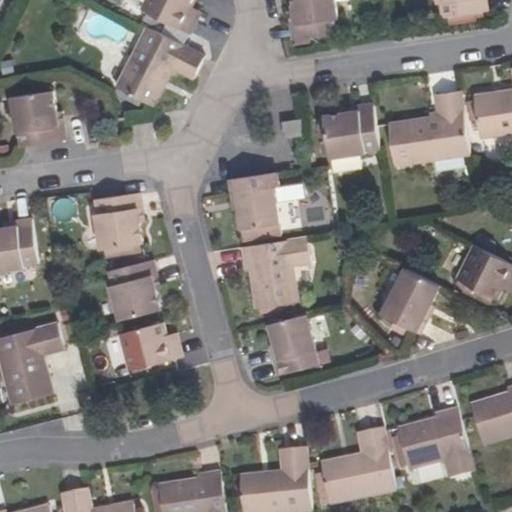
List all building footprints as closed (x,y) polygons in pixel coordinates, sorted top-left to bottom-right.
[(192,7),(195,0),(145,0),(142,8),(190,34),(197,21),(188,16),(192,7)] [(295,25),(291,25),(293,40),(339,34),(337,19),(339,18),(336,0),(291,0),(293,11),(295,25)] [(437,0),(438,3),(440,3),(443,17),(489,11),(487,0),(437,0)] [(202,12),(192,7),(188,16),(197,21),(202,12)] [(174,69),(193,79),(205,56),(147,26),(116,86),(155,106),(174,69)] [(511,132),(511,88),(474,94),(481,137),(511,132)] [(21,148),(67,141),(65,125),(59,126),(58,111),(55,91),(11,97),(16,132),(19,132),(21,148)] [(437,111),(438,116),(430,117),(390,123),(396,165),(470,154),(465,117),(461,91),(434,94),(437,111)] [(358,111),(344,113),(325,115),(331,158),(365,153),(367,150),(380,149),(373,103),(358,105),(358,111)] [(302,136),(299,119),(283,122),(285,138),(302,136)] [(235,195),(238,209),(241,229),(281,223),(276,187),(280,187),(278,173),(229,180),(232,195),(235,195)] [(139,208),(144,207),(142,193),(96,199),(98,213),(95,216),(101,249),(144,243),(140,222),(139,208)] [(39,264),(32,217),(17,220),(18,225),(3,227),(0,227),(0,271),(24,268),(25,266),(39,264)] [(250,263),(251,270),(256,308),(299,302),(294,266),(311,263),(307,237),(243,247),(245,260),(250,263)] [(509,278),(511,279),(511,263),(474,244),(457,278),(497,299),(504,287),(509,278)] [(153,276),(158,274),(155,259),(110,271),(113,284),(111,287),(120,320),(162,310),(157,289),(153,276)] [(425,318),(432,305),(442,285),(406,267),(382,314),(421,334),(428,321),(425,318)] [(162,287),(158,274),(153,276),(157,289),(162,287)] [(435,307),(432,305),(425,318),(428,321),(435,307)] [(278,361),(275,362),(278,375),(321,364),(308,314),(269,324),(274,345),(278,361)] [(170,345),(168,335),(165,322),(121,334),(130,371),(184,357),(180,343),(170,345)] [(66,350),(59,324),(0,337),(0,356),(13,405),(55,394),(45,355),(66,350)] [(178,333),(168,335),(170,345),(180,343),(178,333)] [(511,390),(509,391),(472,403),(484,445),(511,437),(511,390)] [(444,415),(436,417),(399,427),(410,470),(445,461),(450,478),(474,471),(457,407),(442,411),(444,415)] [(322,462),(331,504),(398,491),(385,427),(358,432),(362,454),(322,462)] [(242,475),(245,511),(312,511),(314,511),(307,447),(280,450),(282,471),(242,475)] [(206,477),(199,478),(160,485),(164,511),(228,511),(222,471),(205,473),(206,477)] [(64,493),(67,511),(136,511),(135,502),(94,509),(89,489),(64,493)]
